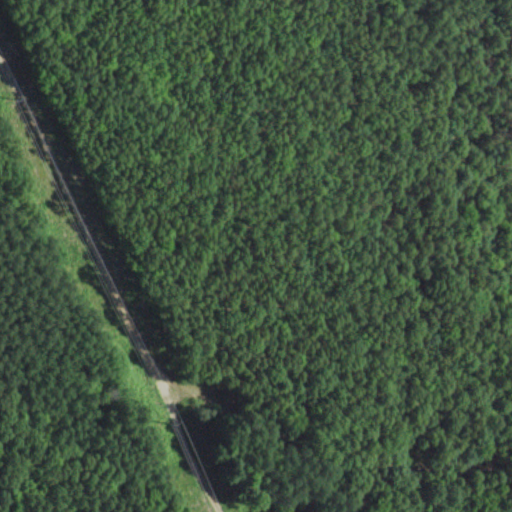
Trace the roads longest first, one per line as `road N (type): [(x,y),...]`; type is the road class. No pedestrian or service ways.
road 1 (track): [(164,388),(0,55)]
road 2 (track): [(511,484),(486,474),(333,466),(237,402),(164,388)]
road 3 (track): [(219,511),(164,388)]
